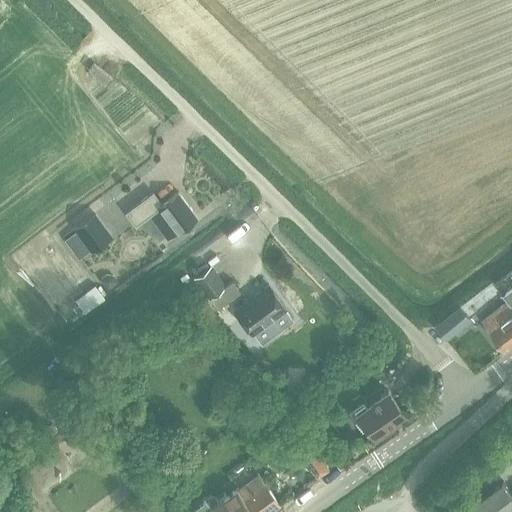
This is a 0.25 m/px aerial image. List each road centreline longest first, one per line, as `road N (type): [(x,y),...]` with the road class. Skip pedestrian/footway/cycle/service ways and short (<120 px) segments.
road 1 (unclassified): [(470,390),(70,0)]
road 2 (tertiary): [(308,511),(470,390)]
road 3 (unclassified): [(412,510),(426,467),(511,386)]
